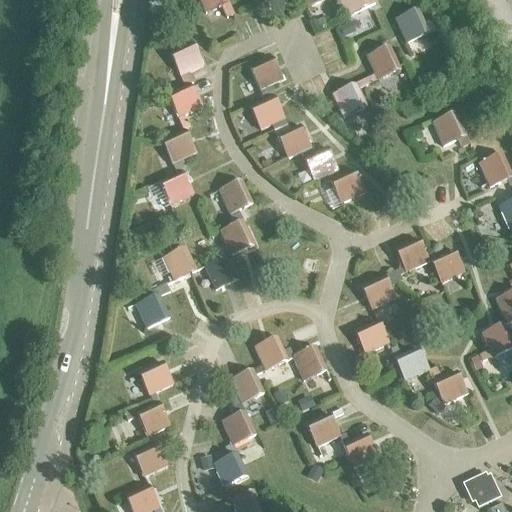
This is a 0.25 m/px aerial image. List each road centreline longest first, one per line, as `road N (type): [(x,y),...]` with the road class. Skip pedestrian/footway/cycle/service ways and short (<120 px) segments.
road 1 (tertiary): [(101,122),(64,372),(22,511)]
road 2 (tertiary): [(101,122),(126,0)]
road 3 (tertiary): [(105,0),(101,122)]
